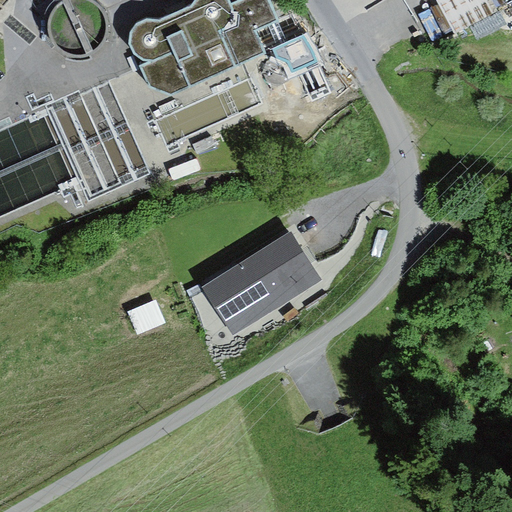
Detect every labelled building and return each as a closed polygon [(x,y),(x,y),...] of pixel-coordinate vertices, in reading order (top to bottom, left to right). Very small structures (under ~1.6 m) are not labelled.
[(491,0),(435,0),(453,34),(497,11),(491,0)] [(293,236),(204,290),(232,337),(321,283),(293,236)] [(154,302),(128,314),(138,336),(165,323),(154,302)] [(110,333),(92,331),(90,341),(109,343),(110,333)] [(312,427),(304,439),(324,446),(358,430),(360,422),(352,411),(330,420),(312,427)]
